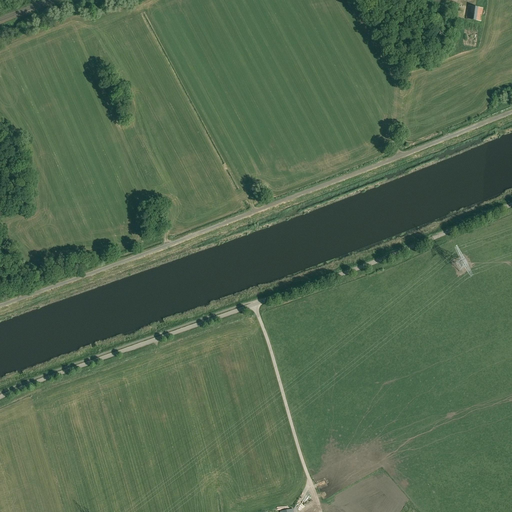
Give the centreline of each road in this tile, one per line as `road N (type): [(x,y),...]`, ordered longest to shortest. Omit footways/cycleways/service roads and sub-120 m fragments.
road 1 (track): [(511,111),(0,305)]
road 2 (unclassified): [(0,396),(511,203)]
